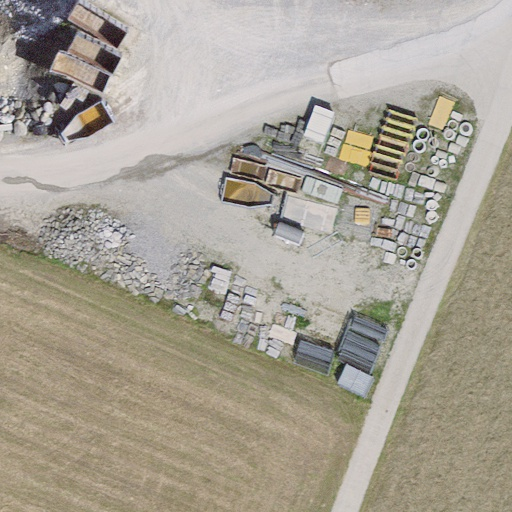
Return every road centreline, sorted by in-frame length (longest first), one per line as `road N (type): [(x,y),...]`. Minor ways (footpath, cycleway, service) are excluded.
road 1 (unknown): [(0,127),(511,19)]
road 2 (unclassified): [(373,511),(511,183)]
